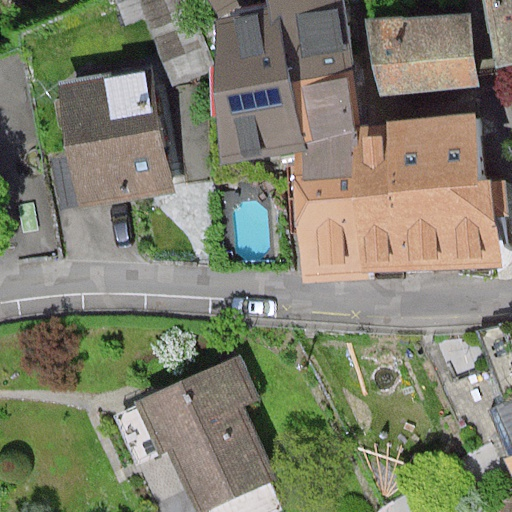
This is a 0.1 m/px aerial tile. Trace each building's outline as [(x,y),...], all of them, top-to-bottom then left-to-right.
[(511,0),(461,0),(472,65),(511,60),(511,0)] [(458,7),(351,16),(354,62),(362,93),(467,86),(458,7)] [(144,65),(48,80),(44,147),(59,204),(161,190),(144,65)] [(361,168),(276,179),(276,225),(288,278),(486,268),(457,110),(364,117),(361,168)] [(511,328),(502,328),(511,359),(511,328)] [(231,353),(126,405),(147,449),(161,451),(186,511),(188,511),(269,471),(236,403),(255,400),(231,353)]
